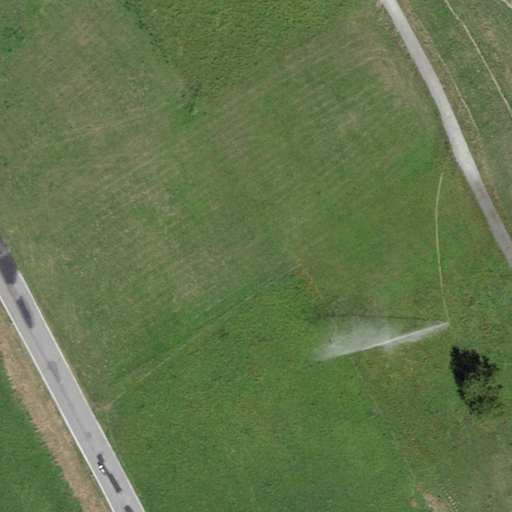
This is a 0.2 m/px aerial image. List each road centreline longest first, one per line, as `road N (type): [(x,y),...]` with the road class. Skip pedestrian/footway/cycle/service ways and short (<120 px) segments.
road 1 (track): [(385,0),(511,258)]
road 2 (unclassified): [(128,511),(0,268)]
